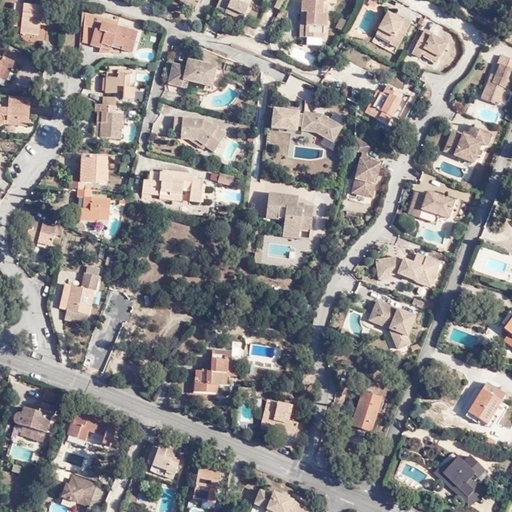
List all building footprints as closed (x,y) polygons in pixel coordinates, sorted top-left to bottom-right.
[(189,0),(192,2),(189,6),(195,10),(202,0),(189,0)] [(229,0),(217,0),(214,9),(223,14),(226,9),(242,15),(248,0),(230,0),(229,0)] [(307,8),(305,32),(325,34),(326,0),(300,0),(300,7),(307,8)] [(36,22),(43,24),(46,12),(11,3),(7,22),(15,24),(14,27),(34,31),(35,29),(36,22)] [(299,32),(305,32),(307,8),(300,7),(299,32)] [(226,9),(223,14),(239,21),(242,15),(226,9)] [(267,38),(279,14),(276,13),(275,12),(263,35),(267,38)] [(400,20),(386,12),(375,32),(389,40),(388,42),(396,47),(410,21),(402,17),(400,20)] [(427,20),(420,15),(416,21),(422,26),(427,20)] [(107,26),(87,21),(82,46),(92,47),(93,42),(104,44),(104,41),(114,42),(114,48),(127,50),(131,27),(108,22),(107,26)] [(34,31),(14,27),(13,33),(33,37),(34,31)] [(431,32),(423,28),(410,51),(419,55),(421,52),(436,60),(445,44),(429,35),(431,32)] [(338,36),(344,40),(348,34),(341,30),(338,36)] [(491,80),(485,78),(478,96),(497,104),(503,87),(508,89),(511,79),(511,58),(499,53),(495,63),(498,63),(493,74),(491,80)] [(3,59),(0,57),(0,86),(1,87),(3,83),(14,89),(25,65),(13,59),(9,70),(0,67),(3,59)] [(185,66),(172,63),(167,82),(186,86),(188,78),(211,84),(215,66),(201,62),(200,65),(195,64),(195,60),(186,59),(185,66)] [(109,74),(97,74),(96,90),(107,90),(107,88),(114,89),(113,97),(124,97),(125,85),(121,85),(122,72),(109,71),(109,74)] [(382,90),(370,110),(386,120),(401,94),(399,93),(401,88),(383,78),(377,88),(382,90)] [(369,111),(370,110),(382,90),(377,88),(365,107),(369,111)] [(19,96),(0,94),(0,121),(17,123),(19,96)] [(92,101),(106,103),(107,94),(93,94),(92,101)] [(89,101),(76,100),(76,109),(79,109),(78,119),(83,119),(82,134),(108,136),(109,111),(89,110),(89,101)] [(272,130),(297,133),(297,132),(303,133),(316,134),(333,144),(342,129),(322,117),(305,115),(304,117),(299,116),(299,114),(274,111),(272,130)] [(194,139),(205,147),(211,151),(222,136),(201,120),(173,118),(172,130),(179,130),(179,139),(186,139),(194,139)] [(489,134),(468,127),(464,136),(450,130),(442,150),(471,161),(478,141),(485,144),(489,134)] [(363,153),(370,144),(354,135),(351,151),(359,154),(361,155),(363,153)] [(201,151),(205,147),(194,139),(186,139),(201,151)] [(367,155),(363,153),(361,155),(359,154),(350,192),(371,197),(379,165),(365,161),(367,155)] [(103,156),(80,154),(78,182),(99,183),(99,180),(104,180),(105,173),(102,173),(103,156)] [(160,192),(181,195),(184,178),(192,179),(189,198),(201,200),(204,178),(194,177),(194,172),(168,168),(167,171),(150,169),(150,177),(144,177),(143,190),(160,192)] [(235,176),(220,172),(218,181),(233,185),(235,176)] [(460,180),(457,185),(467,189),(469,184),(460,180)] [(91,188),(77,187),(76,196),(85,196),(84,207),(79,206),(77,218),(87,218),(86,226),(96,226),(97,217),(107,218),(109,197),(90,194),(91,188)] [(422,210),(438,214),(448,217),(453,200),(425,192),(424,196),(414,193),(408,214),(419,218),(422,210)] [(296,202),(267,195),(262,217),(281,222),(277,239),(292,242),(295,232),(305,234),(311,214),(294,210),(296,202)] [(435,223),(438,214),(422,210),(419,218),(435,223)] [(28,215),(18,213),(17,218),(21,219),(17,239),(30,241),(29,245),(43,248),(48,225),(27,221),(28,215)] [(107,234),(114,236),(119,221),(112,219),(107,234)] [(425,279),(430,282),(439,262),(416,252),(413,263),(398,257),(374,259),(376,273),(387,271),(388,274),(396,273),(423,284),(425,279)] [(252,259),(251,268),(258,269),(259,268),(260,260),(252,259)] [(77,288),(81,288),(83,273),(68,271),(66,285),(57,284),(53,308),(73,310),(75,300),(77,288)] [(85,289),(81,288),(77,288),(75,300),(83,301),(85,289)] [(413,297),(411,302),(421,306),(423,302),(413,297)] [(395,328),(391,335),(396,348),(409,343),(405,336),(414,316),(377,301),(373,310),(382,315),(378,324),(383,326),(385,323),(395,328)] [(382,315),(373,310),(368,319),(378,324),(382,315)] [(389,329),(391,335),(395,328),(385,323),(383,326),(389,329)] [(229,358),(234,358),(234,349),(213,347),(211,368),(198,367),(196,388),(218,389),(218,382),(227,382),(228,373),(229,358)] [(239,358),(234,358),(229,358),(228,373),(238,374),(239,358)] [(504,393),(496,389),(485,382),(466,412),(479,420),(485,423),(491,414),(504,393)] [(42,400),(54,402),(56,391),(44,389),(42,400)] [(380,397),(362,391),(350,426),(367,431),(380,397)] [(36,409),(22,404),(19,411),(17,411),(15,411),(12,413),(11,419),(12,420),(14,422),(45,433),(52,412),(54,413),(57,405),(40,400),(36,409)] [(279,422),(277,429),(277,432),(295,437),(298,424),(288,421),(292,404),(283,402),(282,406),(265,401),(261,421),(263,422),(271,424),(272,421),(279,422)] [(81,423),(85,425),(90,427),(89,431),(104,437),(101,443),(107,445),(114,427),(93,418),(94,416),(86,412),(85,415),(75,412),(68,431),(77,435),(81,423)] [(479,420),(466,412),(464,415),(477,423),(479,420)] [(496,417),(491,414),(485,423),(490,427),(496,417)] [(262,425),(277,429),(279,422),(272,421),(271,424),(263,422),(262,425)] [(80,436),(85,425),(81,423),(77,435),(80,436)] [(488,436),(484,440),(490,444),(493,439),(488,436)] [(144,472),(150,474),(152,467),(166,471),(164,478),(174,480),(179,459),(174,457),(177,448),(165,445),(164,449),(153,447),(151,454),(148,453),(144,472)] [(456,458),(441,473),(466,496),(472,490),(464,483),(473,475),(478,478),(485,470),(468,456),(462,463),(456,458)] [(205,497),(218,499),(219,490),(217,489),(218,483),(221,483),(222,473),(215,472),(216,465),(200,463),(194,499),(205,500),(205,497)] [(152,467),(150,474),(164,478),(166,471),(152,467)] [(81,498),(89,501),(97,484),(72,474),(68,484),(65,483),(60,495),(79,502),(81,498)] [(176,486),(162,484),(161,487),(162,488),(159,509),(172,511),(176,486)] [(268,510),(271,511),(289,511),(291,511),(290,508),(288,504),(285,500),(278,496),(268,510)] [(86,506),(89,501),(81,498),(79,502),(86,506)]
